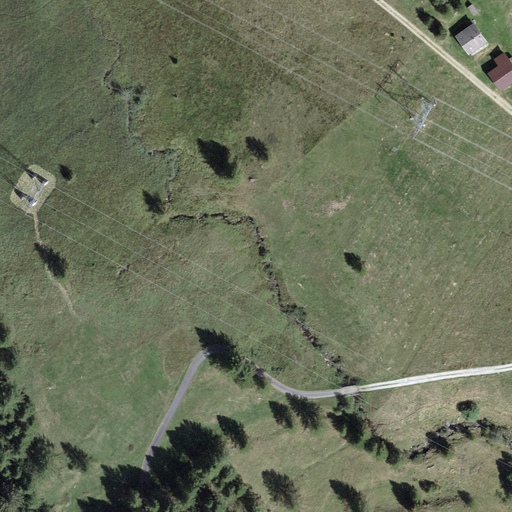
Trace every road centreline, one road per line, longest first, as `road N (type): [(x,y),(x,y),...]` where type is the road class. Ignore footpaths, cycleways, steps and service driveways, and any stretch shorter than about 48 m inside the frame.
road 1 (track): [(511,368),(303,394),(213,350),(193,370),(145,465),(152,511)]
road 2 (track): [(511,111),(377,0)]
